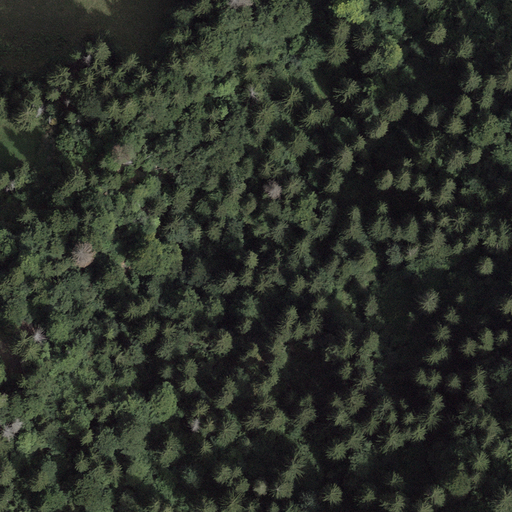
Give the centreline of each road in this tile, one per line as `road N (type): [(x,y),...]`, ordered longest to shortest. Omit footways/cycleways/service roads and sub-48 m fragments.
road 1 (track): [(435,292),(344,292),(307,238),(255,223),(210,102),(204,0)]
road 2 (track): [(511,215),(402,202),(319,85),(306,0)]
road 3 (track): [(511,242),(444,269),(435,292),(448,312),(474,321),(511,318)]
